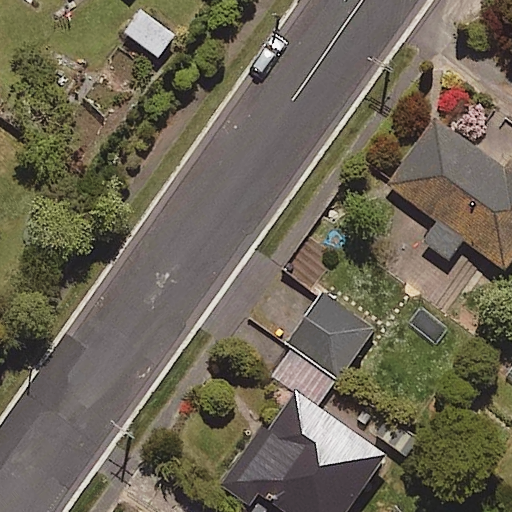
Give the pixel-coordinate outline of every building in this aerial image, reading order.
[(175,29),(142,4),(123,28),(156,53),(175,29)] [(511,155),(506,165),(432,113),(385,181),(439,218),(424,240),(446,255),(461,234),(503,264),(511,252),(511,155)] [(284,343),(336,379),(373,324),(321,289),(284,343)] [(511,334),(511,335),(487,360),(511,383),(511,334)] [(336,379),(284,343),(265,372),(285,386),(220,481),(251,503),(260,491),(290,511),(338,511),(382,449),(318,404),(336,379)] [(388,408),(371,429),(410,462),(427,441),(388,408)]
